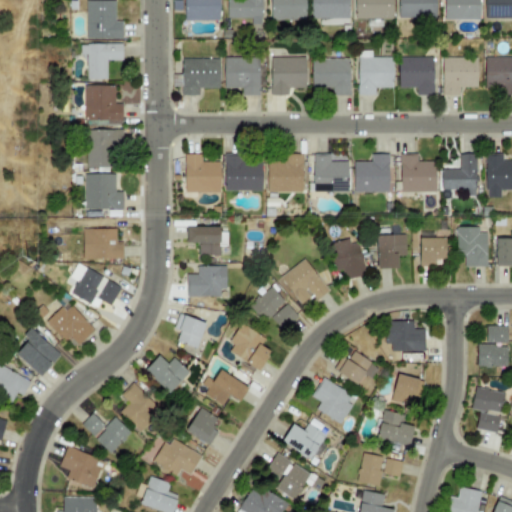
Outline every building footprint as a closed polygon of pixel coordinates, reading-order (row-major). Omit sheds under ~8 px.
[(85,0),(115,1),(115,22),(121,22),(121,39),(85,39),(85,0)] [(183,0),(217,0),(217,21),(183,21),(183,0)] [(261,0),(262,17),(226,18),(226,0),(261,0)] [(269,0),(306,0),(306,22),(269,21),(269,0)] [(348,0),(348,19),(310,18),(310,0),(348,0)] [(355,0),(393,0),(393,19),(354,18),(355,16),(355,0)] [(397,0),(434,0),(434,17),(397,16),(397,0)] [(444,0),(478,0),(478,20),(444,20),(444,0)] [(511,0),(511,17),(485,17),(485,0),(511,0)] [(79,45),(79,55),(86,55),(86,80),(106,79),(106,61),(123,61),(123,45),(79,45)] [(357,51),(357,95),(374,95),(374,88),(392,88),(392,57),(371,57),(371,50),(357,51)] [(223,57),(223,88),(241,88),(242,96),(259,96),(259,56),(223,57)] [(441,57),(442,95),(459,95),(459,88),(477,88),(477,56),(441,57)] [(484,56),(511,56),(511,95),(502,95),(502,89),(484,89),(484,56)] [(270,57),(270,95),(288,95),(288,88),(306,88),(305,57),(270,57)] [(397,58),(398,88),(416,87),(416,96),(434,95),(433,57),(397,58)] [(181,58),(181,95),(198,95),(198,88),(219,88),(219,59),(181,58)] [(311,59),(348,59),(349,96),(332,96),(332,89),(311,89),(311,59)] [(83,85),(114,85),(114,104),(120,104),(120,122),(84,122),(83,85)] [(86,131),(120,131),(120,169),(86,169),(86,131)] [(399,154),(400,192),(435,191),(434,161),(417,161),(417,153),(399,154)] [(225,154),(243,154),(243,161),(262,162),(262,193),(222,193),(223,155),(225,154)] [(303,192),(302,154),(266,155),(267,193),(303,192)] [(311,154),(329,154),(329,162),(348,162),(348,194),(311,194),(311,154)] [(184,155),(201,155),(201,162),(219,162),(219,193),(184,193),(184,155)] [(371,155),(371,162),(353,162),(353,192),(388,192),(387,155),(371,155)] [(460,155),(460,170),(441,170),(441,191),(464,191),(464,197),(475,196),(474,155),(460,155)] [(485,155),(502,155),(502,160),(511,160),(511,190),(500,190),(500,199),(485,199),(485,155)] [(83,175),(84,210),(122,210),(122,194),(115,194),(115,174),(83,175)] [(185,228),(186,243),(197,243),(197,257),(219,257),(219,227),(185,228)] [(81,229),(115,228),(115,243),(121,243),(122,260),(82,261),(81,229)] [(454,229),(477,229),(477,234),(486,234),(486,268),(462,268),(462,257),(454,257),(454,229)] [(375,236),(403,235),(403,255),(397,255),(397,268),(376,269),(375,236)] [(420,238),(445,238),(445,259),(435,259),(435,267),(420,267),(420,238)] [(363,266),(353,268),(356,278),(344,281),(341,271),(331,274),(324,245),(350,239),(351,244),(358,242),(363,266)] [(511,239),(495,239),(496,267),(511,267),(511,260),(511,239)] [(307,258),(329,291),(306,307),(283,275),(307,258)] [(79,264),(105,279),(105,281),(118,288),(109,306),(93,297),(90,303),(72,292),(79,281),(71,277),(79,264)] [(226,296),(226,266),(195,266),(195,275),(186,275),(186,297),(226,296)] [(270,287),(297,317),(281,331),(270,318),(264,323),(248,306),(270,287)] [(71,305),(94,330),(77,346),(70,339),(61,339),(46,322),(61,308),(65,311),(71,305)] [(195,350),(205,323),(178,314),(173,330),(179,332),(175,343),(195,350)] [(384,320),(385,343),(390,343),(390,352),(423,351),(422,329),(415,327),(412,319),(384,320)] [(231,352),(257,370),(270,352),(261,347),(265,340),(241,324),(228,342),(234,347),(231,352)] [(485,326),(485,343),(506,343),(506,326),(485,326)] [(29,329),(59,356),(40,377),(14,355),(26,341),(22,338),(29,329)] [(506,346),(492,347),(492,345),(476,345),(477,373),(494,373),(494,368),(507,367),(506,346)] [(347,351),(337,372),(358,383),(369,363),(347,351)] [(168,393),(187,373),(173,359),(167,365),(157,356),(144,371),(168,393)] [(28,382),(0,365),(0,393),(10,400),(15,392),(20,396),(28,382)] [(205,395),(221,406),(228,396),(239,403),(249,388),(219,368),(211,380),(206,377),(202,384),(209,389),(205,395)] [(397,373),(422,381),(417,399),(410,397),(407,405),(389,399),(397,373)] [(320,379),(310,396),(317,400),(312,408),(337,423),(352,398),(320,379)] [(113,404),(138,431),(157,413),(132,386),(113,404)] [(475,387),(470,409),(478,411),(475,429),(496,434),(504,393),(475,387)] [(184,428),(198,407),(215,418),(211,428),(216,433),(209,445),(202,446),(184,435),(184,428)] [(383,409),(377,438),(408,444),(414,416),(383,409)] [(91,415),(103,427),(112,417),(129,433),(109,455),(79,427),(91,415)] [(284,439),(307,455),(324,431),(308,421),(301,429),(294,424),(284,439)] [(152,462),(163,443),(168,445),(172,439),(201,456),(186,482),(152,462)] [(64,447),(105,462),(93,493),(65,483),(70,471),(57,466),(64,447)] [(355,484),(377,488),(381,471),(379,470),(382,457),(362,453),(355,484)] [(276,489),(294,499),(303,483),(318,492),(323,483),(324,481),(310,472),(309,474),(276,454),(264,472),(279,481),(275,488),(276,489)] [(385,459),(401,462),(397,478),(382,475),(385,459)] [(149,476),(169,483),(166,491),(177,495),(171,511),(161,511),(139,504),(141,500),(135,498),(140,484),(146,486),(149,476)] [(458,487),(480,492),(475,511),(445,511),(448,497),(455,498),(458,487)] [(239,508),(244,511),(282,511),(287,505),(264,489),(259,496),(251,491),(239,508)] [(361,490),(356,511),(391,511),(392,511),(381,509),(383,495),(361,490)] [(61,511),(61,499),(95,498),(95,511),(61,511)] [(511,511),(511,508),(497,502),(492,511),(511,511)]
